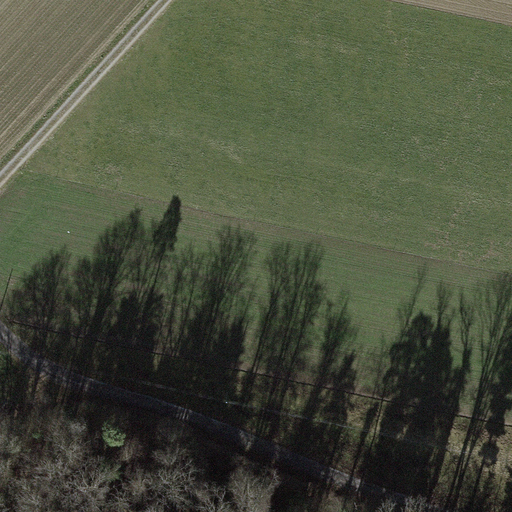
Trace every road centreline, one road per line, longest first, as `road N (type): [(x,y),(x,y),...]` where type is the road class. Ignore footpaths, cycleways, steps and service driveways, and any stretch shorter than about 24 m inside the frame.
road 1 (track): [(423,511),(117,398),(38,359),(0,318)]
road 2 (track): [(0,175),(161,0)]
